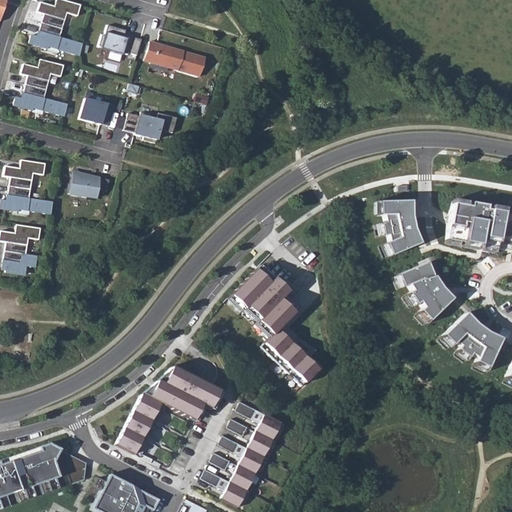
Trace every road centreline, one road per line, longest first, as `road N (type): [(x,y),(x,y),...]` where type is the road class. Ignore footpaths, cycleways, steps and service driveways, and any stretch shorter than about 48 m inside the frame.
road 1 (residential): [(257,205),(127,348),(53,393),(0,411)]
road 2 (residential): [(73,414),(107,398),(168,347),(264,236),(257,205)]
road 3 (residential): [(511,149),(442,138),(367,146),(307,168),(257,205)]
road 4 (residential): [(166,511),(169,492),(99,456),(73,414)]
